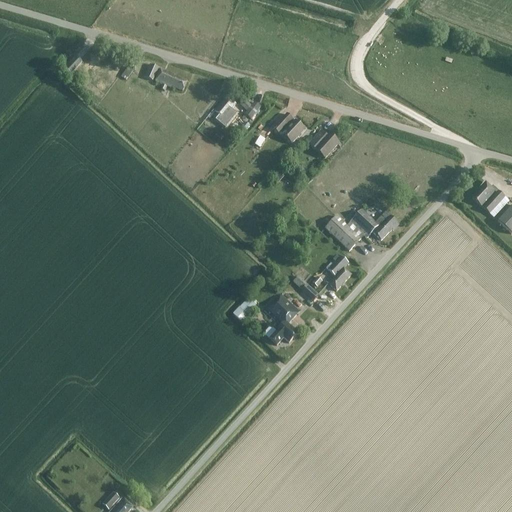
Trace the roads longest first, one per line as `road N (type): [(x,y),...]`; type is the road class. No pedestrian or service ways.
road 1 (unclassified): [(477,151),(0,5)]
road 2 (unclassified): [(155,511),(477,151)]
road 3 (track): [(477,151),(362,83),(360,50),(401,0)]
